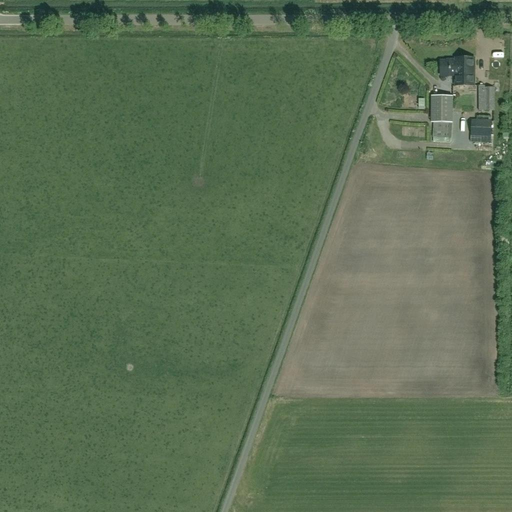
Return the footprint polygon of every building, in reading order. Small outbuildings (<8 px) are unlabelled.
[(457,71),(461,71),(461,75),(455,75),(455,86),(474,87),(474,58),(455,58),(455,60),(454,60),(454,67),(457,67),(457,71)] [(454,67),(454,60),(453,60),(447,60),(447,62),(440,62),(440,75),(455,75),(461,75),(461,71),(457,71),(457,67),(454,67)] [(494,88),(484,89),(485,111),(494,111),(494,88)] [(433,138),(451,139),(451,123),(452,97),(431,96),(430,123),(433,123),(433,138)] [(491,121),(471,121),(471,137),(491,137),(491,121)]
